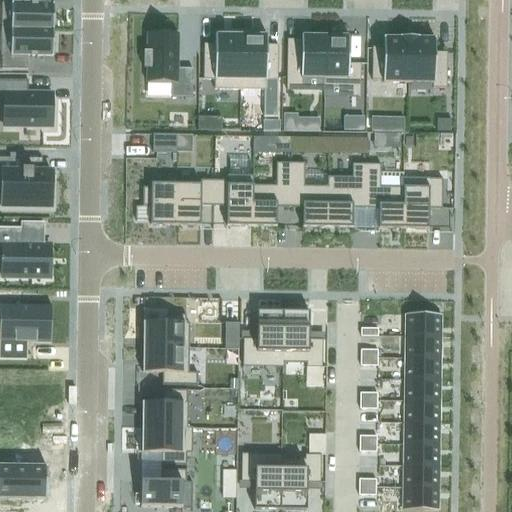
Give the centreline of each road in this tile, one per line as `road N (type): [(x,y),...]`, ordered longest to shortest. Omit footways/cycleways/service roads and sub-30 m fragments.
road 1 (residential): [(88,256),(453,261)]
road 2 (residential): [(92,0),(88,256)]
road 3 (residential): [(88,256),(84,511)]
road 4 (residential): [(494,212),(498,1)]
